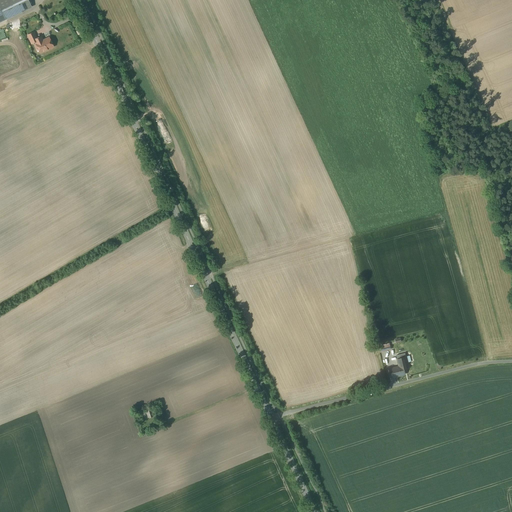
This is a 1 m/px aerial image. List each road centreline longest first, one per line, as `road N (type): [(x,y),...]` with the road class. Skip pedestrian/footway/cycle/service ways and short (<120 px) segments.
road 1 (tertiary): [(271,418),(77,0)]
road 2 (unclassified): [(511,362),(271,418)]
